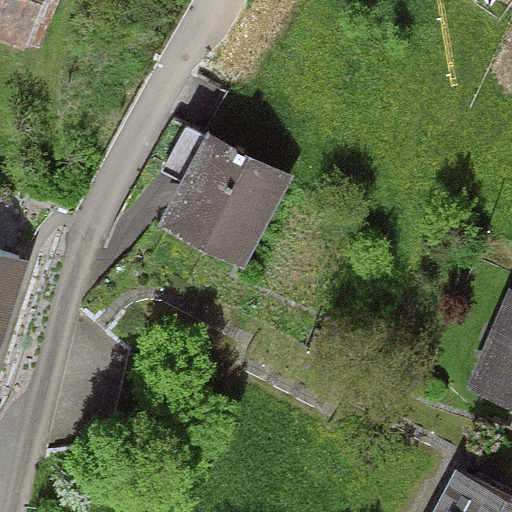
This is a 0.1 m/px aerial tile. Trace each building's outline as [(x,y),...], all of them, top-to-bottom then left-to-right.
[(0,0),(0,41),(24,51),(27,44),(40,49),(58,0),(0,0)] [(290,177),(190,127),(166,174),(183,183),(159,230),(242,272),(290,177)] [(0,253),(0,339),(7,342),(30,263),(0,253)] [(511,295),(471,387),(511,404),(511,295)] [(186,365),(127,355),(112,444),(171,454),(186,365)] [(511,511),(511,500),(457,471),(435,511),(511,511)]
